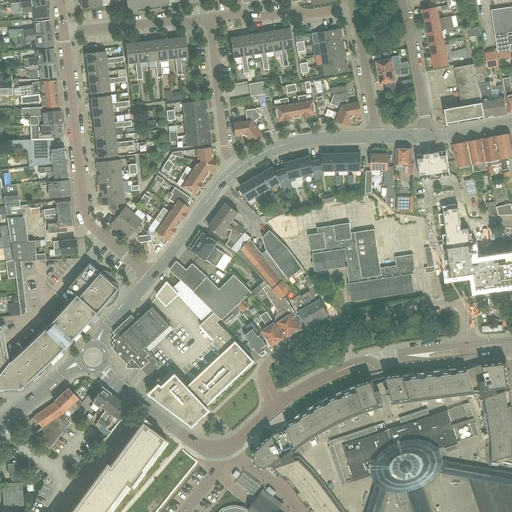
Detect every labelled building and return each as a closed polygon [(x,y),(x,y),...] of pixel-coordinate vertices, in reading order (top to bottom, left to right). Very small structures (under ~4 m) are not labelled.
[(102,6),(100,0),(80,0),(82,9),(102,6)] [(139,8),(137,0),(126,0),(128,10),(139,8)] [(149,7),(147,0),(137,0),(139,8),(149,7)] [(32,19),(50,17),(48,4),(18,7),(12,7),(12,14),(21,12),(31,11),(32,19)] [(501,34),(511,32),(511,6),(491,10),(495,35),(501,34)] [(439,19),(437,7),(424,10),(426,21),(439,19)] [(441,30),(446,29),(452,28),(458,27),(456,15),(439,19),(426,21),(428,33),(441,30)] [(18,31),(0,31),(0,38),(19,37),(25,36),(51,33),(50,20),(33,22),(34,29),(18,31)] [(286,49),(293,48),(290,28),(280,30),(283,53),(281,53),(282,60),(287,59),(286,49)] [(342,37),(341,32),(341,29),(339,29),(317,33),(318,43),(340,40),(339,38),(342,37)] [(281,53),(283,53),(280,30),(270,31),(273,51),(280,50),(281,53)] [(443,41),(442,32),(441,30),(428,33),(430,44),(443,41)] [(266,52),(273,51),(270,31),(260,33),(264,56),(261,56),(262,63),(268,62),(266,52)] [(27,42),(30,42),(30,40),(36,40),(37,48),(53,47),(51,33),(25,36),(19,37),(20,46),(27,45),(27,42)] [(261,56),(264,56),(260,33),(250,35),(253,54),(261,53),(261,56)] [(246,56),(253,54),(250,35),(240,36),(244,59),(241,59),(242,67),(248,66),(246,56)] [(241,59),(244,59),(240,36),(230,38),(233,58),(241,56),(241,59)] [(188,56),(186,37),(175,38),(178,61),(175,61),(176,68),(182,67),(180,57),(188,56)] [(178,61),(175,38),(165,39),(168,59),(175,58),(175,61),(178,61)] [(161,67),(169,66),(168,59),(165,39),(156,40),(158,63),(156,63),(156,71),(162,70),(161,67)] [(158,63),(156,40),(146,41),(148,61),(155,60),(156,63),(158,63)] [(340,42),(340,40),(318,43),(320,54),(344,50),(343,42),(340,42)] [(148,61),(146,41),(136,43),(139,65),(136,66),(137,73),(142,72),(141,62),(148,61)] [(446,53),(443,41),(430,44),(433,55),(446,53)] [(139,65),(136,43),(125,44),(128,64),(135,63),(136,66),(139,65)] [(306,57),(304,46),(297,47),(299,58),(306,57)] [(55,62),(53,48),(37,50),(38,58),(24,60),(24,66),(25,66),(30,65),(55,62)] [(345,59),(344,50),(320,54),(322,65),(343,61),(343,59),(345,59)] [(116,57),(106,58),(105,51),(85,53),(87,63),(109,61),(110,63),(117,62),(116,57)] [(495,51),(485,53),(488,67),(498,65),(495,51)] [(448,64),(446,53),(433,55),(435,67),(448,64)] [(401,69),(400,64),(394,65),(393,63),(392,63),(391,60),(377,62),(379,73),(401,69)] [(88,73),(108,71),(107,64),(110,63),(109,61),(87,63),(88,73)] [(344,63),(343,61),(322,65),(324,76),(348,72),(346,63),(344,63)] [(40,78),(56,76),(55,62),(30,65),(25,66),(24,66),(25,72),(29,71),(29,78),(40,77),(40,78)] [(445,109),(448,124),(485,118),(483,102),(482,102),(474,64),(455,67),(462,106),(445,109)] [(394,77),(396,77),(395,75),(401,74),(410,73),(409,67),(401,69),(379,73),(381,83),(395,81),(394,77)] [(112,83),(119,82),(118,77),(109,78),(108,71),(88,73),(89,83),(112,81),(112,83)] [(497,116),(493,98),(490,81),(485,82),(483,72),(477,73),(480,88),(482,100),(483,100),(486,118),(497,116)] [(324,95),(332,94),(330,79),(315,81),(316,89),(323,88),(324,95)] [(0,95),(3,96),(13,96),(13,81),(0,81),(0,95)] [(32,95),(58,93),(57,81),(40,81),(40,83),(33,83),(33,85),(20,87),(20,95),(21,95),(21,97),(32,95)] [(90,94),(110,91),(109,84),(112,83),(112,81),(89,83),(90,94)] [(281,93),(280,81),(272,82),(273,93),(281,93)] [(262,82),(248,84),(250,90),(264,88),(262,82)] [(500,97),(493,98),(497,116),(507,114),(502,84),(498,85),(500,97)] [(264,94),(263,90),(264,90),(264,88),(250,90),(251,96),(264,94)] [(60,106),(58,93),(32,95),(21,97),(21,102),(42,100),(42,107),(60,106)] [(360,115),(358,101),(344,103),(342,93),(334,95),(351,116),(360,115)] [(112,103),(111,95),(91,98),(92,108),(115,105),(115,108),(122,107),(121,102),(112,103)] [(316,114),(313,98),(307,99),(306,95),(302,96),(306,116),(316,114)] [(351,116),(334,95),(330,104),(339,107),(334,120),(348,125),(351,116)] [(306,116),(302,96),(298,97),(298,101),(294,102),(296,118),(306,116)] [(288,98),(287,98),(283,99),(287,119),(296,118),(294,102),(288,103),(288,98)] [(287,119),(283,99),(274,101),(277,121),(287,119)] [(208,108),(207,100),(183,103),(184,114),(205,111),(205,109),(208,108)] [(93,118),(113,115),(112,108),(115,108),(115,105),(92,108),(93,118)] [(37,125),(62,123),(60,108),(43,109),(43,107),(22,109),(23,117),(29,117),(29,126),(37,125)] [(244,135),(255,109),(245,110),(247,120),(232,122),(235,136),(244,135)] [(250,142),(261,133),(253,122),(260,116),(255,109),(244,135),(250,142)] [(209,122),(208,113),(205,113),(205,111),(184,114),(185,124),(209,122)] [(117,128),(124,127),(124,121),(114,123),(113,115),(93,118),(94,128),(117,125),(117,128)] [(210,130),(209,122),(185,124),(187,135),(208,133),(208,130),(210,130)] [(47,137),(63,136),(62,123),(37,125),(29,126),(25,126),(26,134),(35,132),(35,130),(46,128),(47,137)] [(95,138),(115,135),(115,128),(117,128),(117,125),(94,128),(95,138)] [(212,143),(210,135),(208,135),(208,133),(187,135),(188,146),(212,143)] [(511,156),(511,142),(510,133),(496,136),(501,164),(503,170),(508,169),(505,158),(511,156)] [(120,147),(127,147),(126,141),(116,142),(115,135),(95,138),(97,148),(119,145),(120,147)] [(501,164),(496,136),(482,139),(486,161),(488,173),(494,172),(493,166),(501,164)] [(36,149),(36,140),(30,140),(30,139),(12,140),(12,148),(20,148),(20,150),(36,149)] [(486,161),(482,139),(468,141),(472,164),(486,161)] [(472,164),(468,141),(453,144),(458,167),(472,164)] [(98,158),(118,156),(117,148),(120,147),(119,145),(97,148),(98,158)] [(42,151),(42,152),(44,162),(51,162),(51,164),(66,162),(65,148),(50,150),(50,151),(43,151),(42,151)] [(213,158),(212,148),(196,149),(197,159),(200,159),(213,158)] [(397,148),(397,150),(396,166),(405,166),(405,174),(414,174),(414,163),(412,163),(412,149),(397,148)] [(418,155),(421,178),(425,178),(431,177),(450,174),(449,173),(446,151),(422,154),(418,155)] [(336,170),(335,154),(323,154),(323,160),(317,161),(319,177),(320,177),(323,176),(321,172),(323,171),(323,170),(336,170)] [(348,169),(348,154),(335,154),(336,170),(348,169)] [(361,169),(360,154),(348,154),(348,169),(361,169)] [(388,154),(372,154),(372,169),(372,171),(367,171),(366,194),(372,192),(373,175),(380,175),(380,172),(384,172),(384,184),(387,185),(387,197),(395,197),(396,181),(393,181),(394,167),(388,167),(388,154)] [(319,177),(317,161),(311,162),(310,157),(298,160),(302,175),(310,173),(310,177),(315,176),(316,181),(320,181),(320,177),(319,177)] [(214,171),(216,159),(213,158),(200,159),(201,162),(200,163),(210,170),(214,171)] [(99,172),(121,170),(120,160),(95,163),(96,170),(99,170),(99,172)] [(165,164),(171,168),(174,164),(168,160),(165,164)] [(287,168),(281,170),(285,178),(289,176),(290,178),(302,175),(298,160),(286,163),(287,168)] [(48,179),(68,176),(66,162),(51,164),(52,167),(40,168),(41,173),(48,173),(48,179)] [(210,170),(200,163),(199,165),(196,164),(192,170),(205,178),(210,170)] [(169,172),(171,168),(165,164),(162,168),(169,172)] [(285,178),(281,170),(276,173),(273,168),(262,174),(270,188),(281,182),(280,180),(285,178)] [(98,183),(122,180),(121,170),(99,172),(100,175),(97,175),(98,183)] [(205,178),(192,170),(188,176),(183,172),(182,175),(199,187),(205,178)] [(270,188),(262,174),(251,180),(259,194),(270,188)] [(164,180),(158,175),(155,179),(161,184),(164,180)] [(199,187),(182,175),(179,179),(184,182),(181,187),(194,195),(199,187)] [(50,198),(70,196),(68,179),(48,182),(50,198)] [(478,195),(475,179),(464,181),(466,188),(468,197),(478,195)] [(102,194),(123,191),(122,180),(98,183),(99,192),(102,191),(102,194)] [(259,194),(251,180),(240,186),(242,190),(237,195),(245,202),(259,194)] [(1,186),(4,201),(18,200),(18,191),(17,184),(1,186)] [(186,205),(191,199),(175,188),(170,193),(172,195),(169,200),(174,204),(171,208),(184,216),(190,208),(186,205)] [(117,204),(125,203),(123,191),(102,194),(102,196),(99,196),(100,205),(109,204),(110,212),(117,208),(117,204)] [(284,213),(274,192),(269,195),(276,208),(270,211),(274,218),(284,213)] [(337,200),(335,193),(324,196),(326,203),(337,200)] [(148,203),(150,199),(144,195),(141,199),(148,203)] [(413,195),(396,195),(396,211),(413,211),(413,195)] [(145,207),(148,203),(141,199),(139,203),(145,207)] [(267,206),(263,199),(258,201),(262,209),(267,206)] [(56,214),(72,212),(71,200),(55,201),(55,209),(44,210),(45,215),(56,214)] [(498,215),(495,202),(487,204),(490,215),(498,215)] [(244,229),(233,220),(238,213),(226,203),(217,215),(241,233),(250,239),(252,237),(245,232),(245,233),(243,231),(244,229)] [(511,255),(489,259),(490,261),(485,262),(485,260),(473,261),(473,257),(475,256),(472,233),(469,234),(469,229),(461,230),(458,204),(455,205),(447,206),(445,206),(443,206),(447,234),(443,235),(443,236),(444,240),(446,257),(444,258),(445,263),(446,268),(448,268),(449,277),(475,273),(477,289),(485,288),(486,290),(497,288),(496,287),(511,284),(511,255)] [(511,215),(511,207),(511,204),(497,207),(499,215),(511,215)] [(7,219),(17,218),(22,217),(22,206),(18,207),(15,207),(15,206),(5,207),(6,213),(7,219)] [(118,228),(120,229),(133,214),(124,207),(121,211),(117,208),(110,212),(116,217),(109,224),(116,230),(118,228)] [(184,216),(171,208),(168,212),(163,208),(160,212),(178,224),(184,216)] [(269,217),(264,210),(258,214),(262,221),(269,217)] [(66,227),(74,227),(72,212),(56,214),(57,223),(47,224),(48,232),(66,231),(66,227)] [(178,224),(160,212),(154,220),(160,224),(173,232),(178,224)] [(136,235),(141,229),(137,226),(141,221),(133,214),(120,229),(122,231),(120,233),(127,239),(132,232),(136,235)] [(241,233),(217,215),(209,226),(221,236),(227,228),(232,232),(230,235),(229,241),(226,245),(238,253),(250,239),(241,233)] [(17,218),(7,219),(8,225),(9,233),(9,234),(10,242),(11,243),(27,242),(24,217),(22,217),(17,218)] [(417,273),(415,262),(414,254),(395,256),(397,265),(382,267),(382,268),(381,268),(375,229),(351,233),(349,222),(317,227),(318,233),(308,234),(310,250),(313,250),(316,270),(347,265),(352,300),(414,290),(411,274),(417,273)] [(164,245),(173,232),(160,224),(155,231),(150,232),(153,245),(159,244),(160,243),(164,245)] [(2,236),(9,234),(9,233),(8,225),(0,226),(2,235),(2,236)] [(266,235),(263,236),(266,249),(267,250),(263,253),(251,239),(252,238),(252,237),(250,239),(238,253),(253,267),(264,281),(268,285),(280,299),(291,290),(285,282),(292,277),(303,268),(288,248),(281,241),(270,230),(266,235)] [(192,250),(217,266),(225,253),(214,246),(217,242),(203,233),(202,235),(201,234),(198,238),(199,239),(196,245),(194,244),(191,248),(193,249),(192,250)] [(4,248),(11,247),(11,243),(10,242),(9,234),(2,236),(3,243),(4,248)] [(61,248),(62,254),(77,252),(75,239),(53,242),(54,249),(61,248)] [(41,247),(40,241),(27,242),(11,243),(11,247),(12,250),(13,258),(14,260),(14,262),(36,260),(35,247),(41,247)] [(5,260),(13,258),(12,250),(11,247),(4,248),(3,248),(5,260)] [(431,247),(425,248),(428,267),(424,268),(425,273),(435,272),(434,266),(431,247)] [(14,260),(6,261),(8,279),(16,278),(15,272),(14,262),(14,260)] [(20,261),(14,262),(15,272),(16,278),(17,284),(23,284),(20,261)] [(222,319),(237,305),(241,301),(249,294),(251,292),(234,274),(220,289),(206,275),(192,263),(186,270),(177,261),(170,270),(173,273),(181,280),(194,291),(215,312),(221,319),(222,319)] [(2,340),(0,331),(0,391),(3,392),(3,388),(16,388),(17,391),(22,391),(25,388),(23,385),(28,381),(30,384),(48,367),(63,353),(61,350),(72,338),(75,341),(80,335),(84,331),(91,324),(99,314),(96,312),(102,306),(104,306),(106,305),(107,305),(109,304),(111,303),(111,302),(113,300),(115,297),(116,294),(117,291),(117,285),(116,281),(114,278),(112,276),(109,274),(107,273),(105,272),(103,272),(101,272),(99,272),(89,263),(67,288),(75,294),(67,303),(49,323),(51,325),(40,336),(28,348),(16,359),(9,365),(6,364),(4,355),(2,340)] [(309,275),(304,278),(309,285),(308,286),(309,288),(315,284),(309,275)] [(251,292),(249,294),(253,298),(265,288),(281,311),(279,313),(278,314),(277,316),(277,318),(277,320),(277,322),(278,323),(276,324),(280,330),(282,329),(287,337),(288,336),(289,337),(296,333),(295,332),(300,329),(296,323),(295,323),(292,320),(291,319),(291,317),(290,316),(295,313),(284,296),(280,300),(268,285),(264,281),(251,292)] [(170,285),(167,282),(157,295),(166,305),(178,294),(173,288),(170,285)] [(318,302),(315,297),(311,289),(300,295),(311,314),(313,313),(317,320),(328,314),(320,300),(318,302)] [(311,314),(300,295),(291,301),(298,313),(300,311),(308,326),(317,320),(313,313),(311,314)] [(247,308),(241,301),(237,305),(243,312),(247,308)] [(170,325),(153,306),(137,321),(134,317),(132,315),(113,332),(116,335),(114,337),(113,337),(116,341),(114,343),(113,342),(113,343),(116,346),(114,348),(113,347),(113,348),(129,367),(133,364),(135,367),(138,364),(142,368),(150,361),(146,357),(149,354),(144,349),(146,347),(170,325)] [(236,317),(231,311),(222,319),(227,325),(236,317)] [(254,361),(243,349),(236,342),(217,322),(221,319),(215,312),(200,326),(213,339),(215,341),(213,344),(222,354),(188,386),(174,371),(160,384),(150,393),(168,406),(169,407),(169,406),(172,403),(175,405),(174,406),(177,410),(179,408),(182,411),(181,412),(184,415),(186,414),(192,418),(195,415),(196,415),(197,416),(198,415),(199,415),(200,414),(200,413),(200,412),(199,411),(200,410),(254,361)] [(284,338),(275,324),(267,312),(261,316),(268,327),(263,330),(272,345),(274,344),(275,344),(278,343),(278,341),(284,338)] [(254,349),(259,354),(265,350),(264,348),(267,346),(263,340),(265,338),(261,333),(254,323),(248,328),(255,337),(248,342),(254,349)] [(154,355),(146,347),(144,349),(149,354),(146,357),(150,361),(142,368),(148,375),(148,376),(152,372),(160,364),(153,356),(154,355)] [(511,511),(511,401),(510,389),(509,389),(507,390),(507,387),(510,386),(508,372),(507,372),(507,374),(502,375),(501,369),(498,369),(497,362),(482,364),(483,364),(467,369),(455,370),(454,368),(450,369),(451,371),(445,372),(444,368),(434,370),(436,373),(423,374),(423,372),(419,373),(419,375),(414,376),(413,372),(403,374),(403,373),(386,376),(388,380),(374,385),(372,379),(371,379),(356,384),(347,388),(348,391),(343,393),(343,391),(339,392),(340,395),(329,400),(328,397),(319,401),(320,405),(315,407),(315,406),(311,407),(312,409),(301,416),(288,425),(289,429),(274,434),(273,433),(256,449),(255,451),(254,453),(254,455),(254,458),(254,460),(255,462),(257,464),(259,465),(261,466),(263,467),(265,467),(267,467),(269,466),(271,465),(272,464),(273,464),(275,466),(275,467),(287,479),(288,479),(287,480),(298,492),(298,493),(307,505),(308,505),(308,506),(312,511),(511,511)] [(66,418),(72,413),(81,404),(82,403),(77,398),(78,397),(68,387),(54,401),(55,402),(34,416),(42,428),(32,434),(33,436),(36,437),(49,448),(50,448),(70,423),(69,423),(70,422),(66,418)] [(100,407),(101,406),(110,393),(102,387),(91,401),(100,407)] [(110,413),(120,400),(110,393),(101,406),(105,410),(100,417),(94,425),(97,428),(95,429),(97,431),(98,429),(101,425),(108,416),(110,413)] [(120,420),(129,407),(120,400),(110,413),(120,420)] [(87,424),(96,412),(92,409),(90,412),(85,409),(85,408),(82,406),(81,404),(72,413),(75,416),(76,416),(87,424)] [(111,418),(108,416),(101,425),(98,429),(105,434),(108,430),(105,428),(111,420),(111,418)] [(104,511),(126,484),(129,486),(165,438),(149,427),(151,424),(152,424),(150,422),(151,422),(150,421),(150,422),(147,420),(148,420),(147,419),(147,420),(144,418),(144,419),(110,465),(107,462),(69,511),(104,511)] [(106,438),(90,427),(88,431),(85,435),(89,438),(96,443),(99,445),(104,438),(106,439),(106,438)] [(2,483),(4,507),(10,506),(10,511),(19,511),(19,506),(24,505),(21,462),(8,463),(9,472),(12,472),(13,482),(2,483)] [(241,473),(236,470),(232,475),(237,478),(241,473)] [(235,486),(232,490),(248,502),(250,500),(245,496),(246,494),(235,486)] [(277,511),(284,504),(283,503),(282,503),(274,497),(273,496),(264,490),(265,490),(263,489),(255,500),(257,501),(251,509),(249,508),(248,509),(246,508),(245,507),(244,507),(242,506),(240,505),(238,505),(236,505),(234,505),(232,505),(230,505),(228,506),(226,507),(224,507),(223,508),(221,509),(219,511),(218,511),(277,511)]
